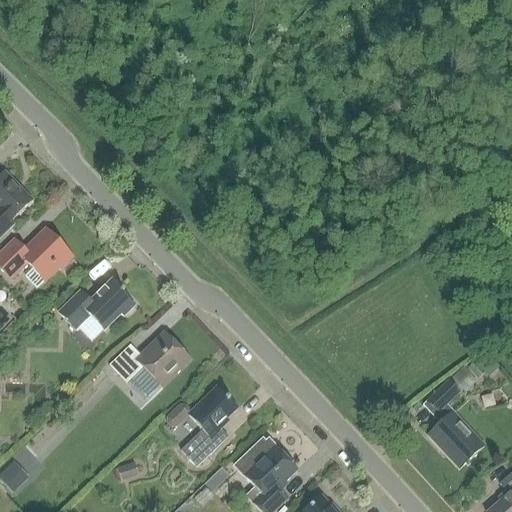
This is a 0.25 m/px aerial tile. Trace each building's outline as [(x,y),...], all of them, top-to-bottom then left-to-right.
[(0,236),(3,234),(12,225),(10,223),(32,202),(22,192),(20,195),(2,176),(0,177),(0,236)] [(60,272),(72,260),(45,231),(23,252),(13,242),(0,255),(0,271),(10,282),(26,266),(32,271),(43,283),(44,284),(58,270),(60,272)] [(32,271),(25,278),(36,290),(43,283),(32,271)] [(88,320),(102,334),(121,316),(123,319),(134,309),(123,298),(125,297),(112,283),(90,304),(82,295),(59,316),(75,333),(78,330),(88,320)] [(88,320),(78,330),(91,344),(102,334),(88,320)] [(129,348),(109,367),(126,385),(142,370),(160,389),(189,361),(163,335),(140,358),(129,348)] [(463,369),(452,379),(465,393),(476,383),(463,369)] [(433,419),(459,395),(448,383),(422,407),(433,419)] [(196,469),(228,439),(218,428),(236,411),(216,389),(187,416),(202,432),(180,453),(196,469)] [(458,471),(484,447),(453,413),(427,438),(458,471)] [(296,472),(270,444),(266,447),(264,444),(235,470),(255,492),(246,500),(257,511),(274,511),(285,502),(275,491),(296,472)] [(14,465),(0,478),(0,483),(11,496),(28,480),(14,465)] [(134,465),(117,470),(122,483),(139,478),(134,465)] [(511,511),(511,473),(499,485),(508,496),(489,511),(511,511)] [(331,511),(320,499),(304,511),(331,511)]
